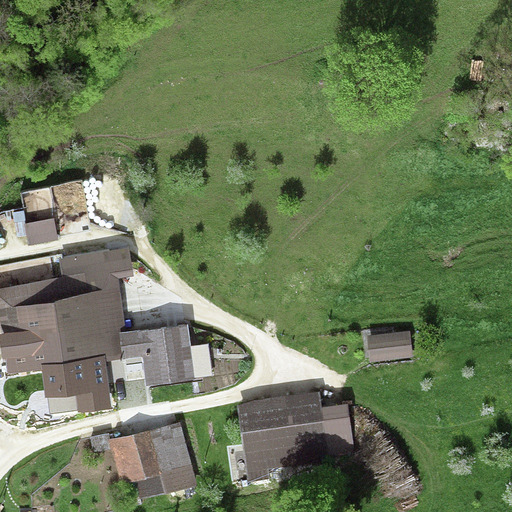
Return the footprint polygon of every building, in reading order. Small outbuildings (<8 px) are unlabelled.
[(112,280),(108,256),(61,264),(64,281),(0,292),(0,326),(2,337),(0,337),(3,355),(22,352),(24,370),(45,366),(48,391),(78,388),(79,403),(102,401),(99,360),(123,356),(123,357),(143,354),(140,332),(89,340),(86,321),(89,321),(83,284),(112,280)] [(190,379),(183,327),(140,332),(143,354),(147,384),(190,379)] [(413,356),(409,330),(367,336),(370,361),(413,356)] [(14,364),(13,361),(10,360),(8,359),(5,360),(2,361),(1,364),(0,366),(1,369),(2,372),(5,373),(7,374),(10,374),(13,372),(14,370),(15,367),(14,364)] [(248,471),(324,461),(315,398),(239,409),(248,471)] [(158,472),(148,434),(108,443),(118,482),(158,472)]
